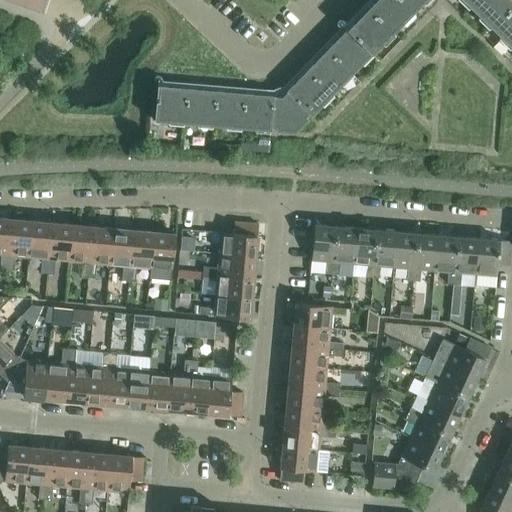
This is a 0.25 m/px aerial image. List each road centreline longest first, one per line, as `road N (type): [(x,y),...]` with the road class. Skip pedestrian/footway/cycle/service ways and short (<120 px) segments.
road 1 (residential): [(253,501),(280,199)]
road 2 (residential): [(280,199),(0,200)]
road 3 (residential): [(511,221),(280,199)]
road 4 (residential): [(156,493),(161,436),(0,417)]
road 5 (residential): [(389,511),(253,501)]
road 6 (residential): [(496,390),(435,511)]
